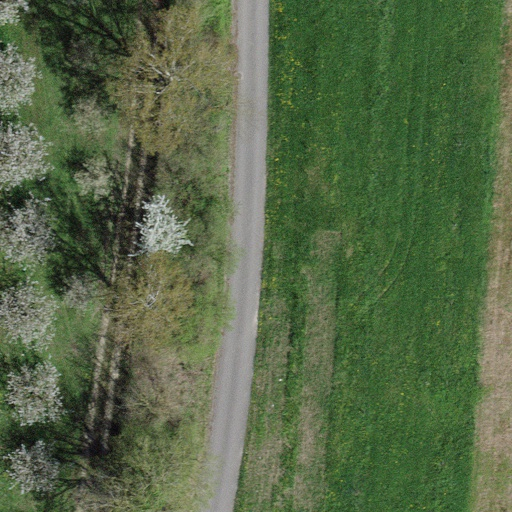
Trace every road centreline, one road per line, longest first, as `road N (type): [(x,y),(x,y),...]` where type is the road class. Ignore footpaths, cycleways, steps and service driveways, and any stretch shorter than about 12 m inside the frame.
road 1 (unclassified): [(218,511),(237,436),(263,0)]
road 2 (track): [(92,511),(131,206),(146,0)]
